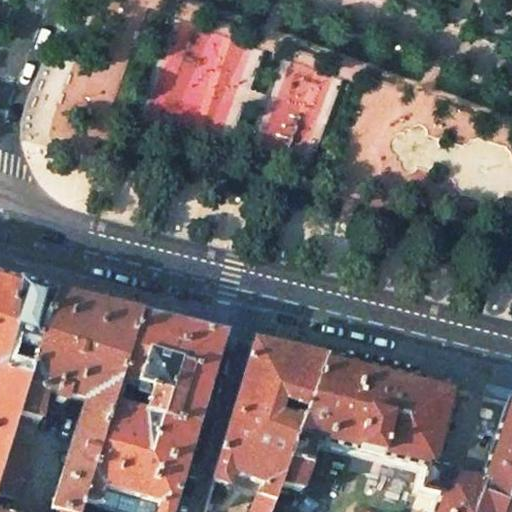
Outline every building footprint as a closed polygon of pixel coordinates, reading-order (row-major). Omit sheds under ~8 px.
[(0,471),(9,443),(17,415),(54,294),(17,282),(16,284),(0,278),(0,471)] [(11,511),(0,508),(0,511),(78,511),(82,502),(138,315),(54,294),(17,415),(39,422),(41,408),(60,415),(65,397),(83,403),(50,511),(54,511),(11,511)] [(170,511),(223,335),(138,315),(82,502),(115,511),(170,511)] [(265,486),(255,511),(268,511),(275,496),(277,491),(279,486),(326,360),(253,343),(212,482),(227,486),(232,472),(265,486)] [(432,511),(431,511),(501,511),(511,481),(511,404),(506,403),(479,480),(434,469),(454,391),(354,367),(326,360),(279,486),(300,491),(310,465),(315,443),(415,468),(409,490),(417,493),(415,498),(430,501),(427,510),(432,511)] [(26,449),(9,443),(0,471),(0,493),(16,498),(29,454),(26,449)] [(511,511),(511,481),(501,511),(511,511)]
